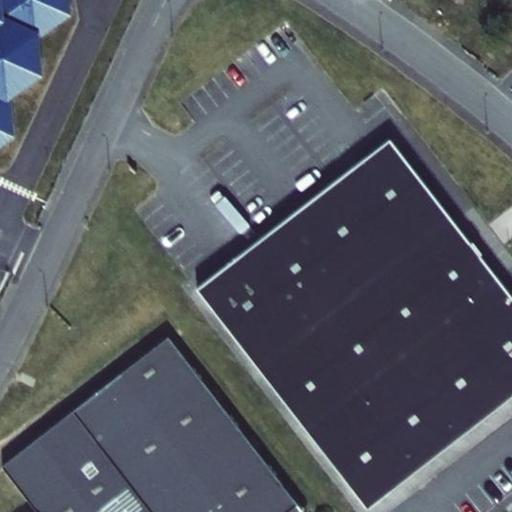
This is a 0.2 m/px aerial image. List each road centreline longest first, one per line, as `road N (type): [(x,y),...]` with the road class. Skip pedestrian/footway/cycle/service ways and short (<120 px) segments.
road 1 (unclassified): [(0,351),(168,0)]
road 2 (unclassified): [(511,124),(346,0)]
